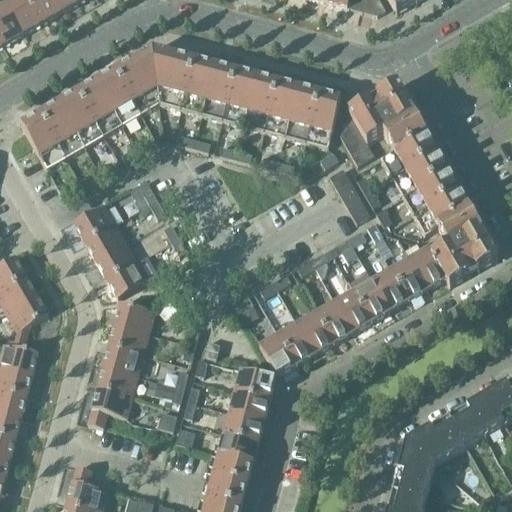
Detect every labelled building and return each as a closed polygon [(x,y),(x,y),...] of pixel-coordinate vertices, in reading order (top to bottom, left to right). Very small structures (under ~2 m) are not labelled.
[(5,10),(23,40),(41,29),(24,0),(11,0),(15,4),(5,10)] [(60,18),(49,0),(24,0),(41,29),(60,18)] [(49,0),(60,18),(79,7),(74,0),(49,0)] [(328,0),(326,7),(348,13),(351,0),(328,0)] [(360,17),(365,0),(351,0),(348,13),(360,17)] [(378,2),(376,0),(365,0),(360,17),(373,20),(378,2)] [(386,0),(397,19),(429,0),(386,0)] [(378,2),(373,20),(377,21),(386,16),(378,2)] [(0,43),(4,51),(23,40),(5,10),(0,12),(0,43)] [(160,110),(202,121),(215,71),(153,54),(97,87),(123,131),(160,110)] [(257,82),(236,76),(215,71),(202,121),(244,132),(257,82)] [(299,93),(278,87),(257,82),(244,132),(286,143),(299,93)] [(85,153),(104,142),(123,131),(97,87),(60,108),(85,153)] [(368,149),(384,140),(395,157),(395,158),(426,139),(399,94),(394,92),(350,118),(368,149)] [(341,104),(320,98),(299,93),(286,143),(328,154),(341,104)] [(47,175),(67,164),(85,153),(60,108),(22,130),(47,175)] [(368,149),(350,118),(345,120),(340,140),(358,171),(375,161),(368,149)] [(381,165),(392,184),(403,203),(448,177),(426,139),(395,158),(395,157),(381,165)] [(193,154),(196,145),(180,141),(178,150),(193,154)] [(135,153),(140,161),(153,153),(149,145),(135,153)] [(196,145),(193,154),(208,158),(211,149),(196,145)] [(235,165),(237,156),(222,152),(220,161),(235,165)] [(140,161),(135,153),(122,161),(126,168),(140,161)] [(237,156),(235,165),(250,169),(252,160),(237,156)] [(321,166),(325,174),(339,167),(334,159),(321,166)] [(277,176),(279,167),(264,163),(262,172),(277,176)] [(98,174),(103,182),(116,174),(111,166),(98,174)] [(279,167),(277,176),(292,180),(294,171),(279,167)] [(103,182),(98,174),(84,182),(89,190),(103,182)] [(337,178),(344,192),(351,188),(343,174),(337,178)] [(403,203),(414,222),(425,241),(439,233),(438,233),(470,215),(448,177),(403,203)] [(344,192),(337,178),(330,182),(338,196),(344,192)] [(365,200),(373,195),(365,182),(357,186),(365,200)] [(351,188),(344,192),(338,196),(341,202),(355,194),(351,188)] [(60,196),(64,204),(78,197),(73,189),(60,196)] [(150,211),(158,206),(150,193),(142,197),(150,211)] [(345,209),(359,201),(355,194),(341,202),(345,209)] [(373,195),(365,200),(373,214),(381,209),(373,195)] [(349,216),(356,212),(363,208),(359,201),(345,209),(349,216)] [(158,206),(150,211),(158,224),(166,220),(158,206)] [(356,212),(364,225),(371,221),(363,208),(356,212)] [(85,248),(116,230),(105,211),(74,229),(85,248)] [(364,225),(356,212),(349,216),(357,229),(364,225)] [(384,214),(376,219),(384,232),(392,228),(384,214)] [(439,233),(449,251),(433,260),(447,285),(446,285),(450,292),(498,264),(470,215),(438,233),(439,233)] [(375,229),(367,233),(375,247),(383,243),(375,229)] [(116,230),(85,248),(96,267),(127,249),(116,230)] [(172,248),(180,244),(172,230),(164,235),(172,248)] [(348,244),(353,252),(366,245),(362,237),(348,244)] [(383,243),(375,247),(381,257),(389,252),(383,243)] [(180,244),(172,248),(180,262),(188,257),(180,244)] [(353,252),(348,244),(335,252),(339,260),(353,252)] [(127,249),(96,267),(107,286),(138,268),(127,249)] [(428,295),(446,285),(447,285),(433,260),(429,253),(410,264),(428,295)] [(311,266),(316,274),(329,266),(324,258),(311,266)] [(16,263),(0,271),(0,298),(27,282),(16,263)] [(391,275),(409,306),(428,295),(410,264),(391,275)] [(316,274),(311,266),(297,274),(302,282),(316,274)] [(107,286),(118,305),(149,287),(144,278),(138,268),(107,286)] [(150,275),(144,278),(149,287),(158,282),(154,276),(150,275)] [(372,286),(391,317),(409,306),(391,275),(372,286)] [(274,288),(278,296),(292,288),(287,280),(274,288)] [(0,307),(7,319),(38,301),(27,282),(0,298),(0,307)] [(354,297),(372,328),(391,317),(372,286),(354,297)] [(278,296),(274,288),(260,296),(265,304),(278,296)] [(335,308),(353,339),(372,328),(354,297),(335,308)] [(38,301),(7,319),(18,339),(14,353),(24,355),(30,332),(49,321),(38,301)] [(254,310),(249,302),(235,310),(240,318),(252,311),(254,310)] [(353,339),(335,308),(316,318),(334,350),(353,339)] [(149,340),(155,318),(120,309),(115,330),(149,340)] [(252,311),(240,318),(247,329),(259,322),(252,311)] [(334,350),(316,318),(298,329),(316,360),(334,350)] [(279,340),(297,371),(316,360),(298,329),(279,340)] [(109,351),(144,360),(149,340),(115,330),(109,351)] [(187,350),(196,352),(200,337),(191,335),(187,350)] [(279,340),(260,351),(278,382),(297,371),(279,340)] [(217,365),(218,359),(221,351),(208,347),(204,362),(217,365)] [(0,364),(0,371),(33,381),(39,359),(24,355),(14,353),(4,350),(0,364)] [(196,352),(187,350),(183,365),(192,367),(196,352)] [(144,360),(109,351),(104,372),(138,381),(144,360)] [(199,365),(195,380),(204,382),(208,367),(199,365)] [(33,381),(0,371),(0,394),(27,402),(33,381)] [(138,381),(104,372),(98,393),(133,402),(138,381)] [(241,376),(235,398),(270,407),(276,385),(241,376)] [(176,392),(185,394),(189,379),(180,377),(176,392)] [(505,431),(511,426),(511,386),(487,401),(505,431)] [(163,388),(160,401),(172,404),(176,392),(163,388)] [(185,394),(176,392),(172,404),(172,407),(181,409),(185,394)] [(187,407),(196,410),(200,395),(191,392),(187,407)] [(127,424),(133,402),(98,393),(88,430),(104,434),(108,419),(127,424)] [(27,402),(0,394),(0,416),(22,423),(27,402)] [(270,407),(235,398),(230,418),(264,428),(270,407)] [(487,401),(468,412),(436,430),(436,429),(430,433),(431,433),(406,448),(436,471),(448,464),(452,470),(466,461),(462,456),(505,431),(487,401)] [(196,410),(187,407),(183,423),(192,425),(196,410)] [(22,423),(0,416),(0,439),(16,444),(22,423)] [(166,435),(170,420),(162,418),(158,433),(166,435)] [(224,439),(259,448),(264,428),(230,418),(224,439)] [(170,420),(166,435),(173,437),(177,422),(170,420)] [(184,452),(188,436),(180,434),(176,450),(184,452)] [(188,436),(184,452),(191,454),(195,438),(188,436)] [(0,461),(11,465),(16,444),(0,439),(0,461)] [(259,448),(224,439),(218,460),(253,469),(259,448)] [(425,511),(427,506),(436,471),(406,448),(398,476),(397,476),(396,482),(388,511),(425,511)] [(241,511),(242,511),(246,500),(253,469),(218,460),(210,490),(204,511),(241,511)] [(11,465),(0,461),(0,484),(5,486),(11,465)] [(77,473),(67,510),(74,511),(103,511),(107,498),(88,492),(92,477),(77,473)] [(480,509),(491,511),(493,505),(481,502),(480,509)]
